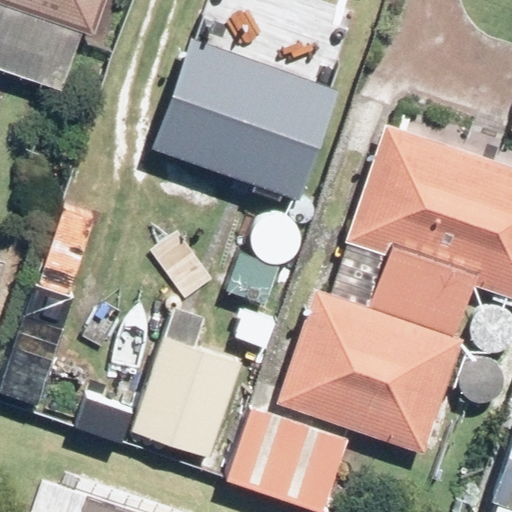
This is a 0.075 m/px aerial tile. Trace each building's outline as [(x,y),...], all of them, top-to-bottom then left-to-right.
[(103,0),(0,0),(0,68),(60,90),(81,30),(92,33),(103,0)] [(340,45),(251,11),(243,35),(331,68),(340,45)] [(156,147),(299,198),(336,89),(193,40),(156,147)] [(338,265),(464,306),(473,283),(511,295),(511,166),(387,124),(338,265)] [(93,207),(62,200),(41,291),(73,298),(93,207)] [(301,220),(256,205),(228,291),(273,306),(301,220)] [(10,228),(2,253),(34,264),(42,239),(10,228)] [(454,337),(464,306),(338,265),(329,291),(319,287),(279,406),(424,455),(462,340),(454,337)] [(511,355),(511,308),(485,300),(455,399),(495,411),(511,355)] [(210,458),(243,362),(195,345),(204,317),(172,306),(130,429),(210,458)] [(86,387),(10,357),(0,380),(0,397),(72,425),(86,387)] [(347,440),(253,408),(229,480),(322,511),(347,440)] [(511,511),(511,445),(492,502),(511,508),(511,509),(510,511),(511,511)] [(131,511),(88,498),(83,511),(131,511)]
